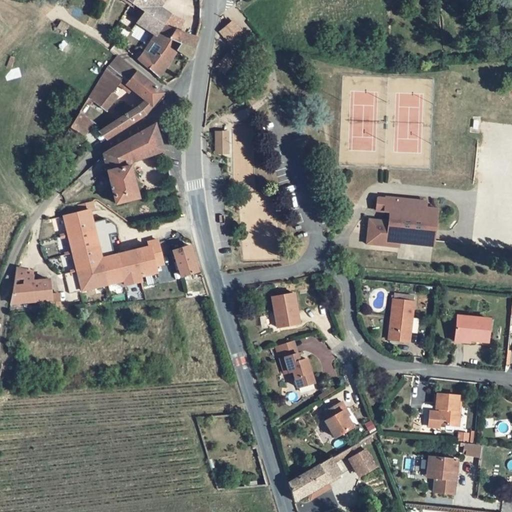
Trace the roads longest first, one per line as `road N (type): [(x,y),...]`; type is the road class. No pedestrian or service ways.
road 1 (residential): [(219,289),(316,265),(344,282),(350,327),(384,362),(511,378)]
road 2 (unclassified): [(200,75),(87,156),(42,203),(4,285),(0,324)]
road 3 (tertiary): [(219,289),(286,511)]
road 4 (tertiary): [(200,75),(193,156),(219,289)]
